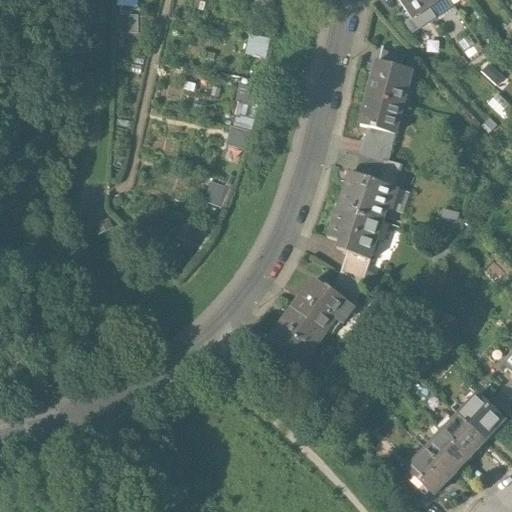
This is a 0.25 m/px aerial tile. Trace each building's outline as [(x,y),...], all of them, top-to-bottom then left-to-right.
[(417,0),(424,10),(438,0),(417,0)] [(122,14),(122,32),(140,32),(140,15),(122,14)] [(252,33),(248,55),(269,59),(273,37),(252,33)] [(392,53),(382,85),(417,96),(427,64),(392,53)] [(256,124),(266,89),(248,85),(232,141),(241,143),(245,131),(250,132),(253,123),(256,124)] [(407,129),(417,96),(382,85),(372,118),(381,121),(407,129)] [(511,89),(510,88),(500,99),(511,110),(511,89)] [(399,156),(407,129),(381,121),(373,148),(394,154),(399,156)] [(399,156),(394,154),(388,175),(407,181),(413,160),(399,156)] [(361,166),(349,204),(398,218),(409,181),(407,181),(388,175),(361,166)] [(386,255),(398,218),(349,204),(340,231),(351,235),(348,243),(360,247),(383,254),(386,255)] [(383,254),(360,247),(353,265),(374,277),(383,254)] [(511,263),(504,256),(495,265),(511,282),(511,263)] [(326,269),(304,300),(338,324),(348,311),(355,316),(367,299),(326,269)] [(304,300),(281,333),(315,357),(338,324),(304,300)] [(511,361),(488,386),(511,408),(511,361)] [(511,408),(488,386),(470,405),(499,432),(511,418),(511,408)] [(481,451),(499,432),(470,405),(452,423),(481,451)] [(452,423),(434,442),(463,470),(481,451),(452,423)] [(445,489),(463,470),(434,442),(416,461),(419,463),(443,487),(445,489)] [(419,463),(408,475),(432,498),(443,487),(419,463)]
